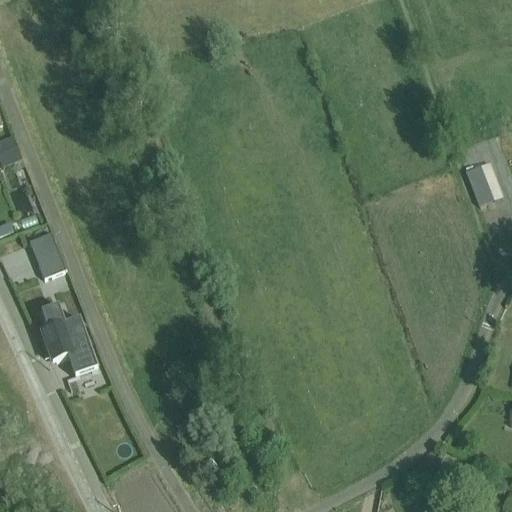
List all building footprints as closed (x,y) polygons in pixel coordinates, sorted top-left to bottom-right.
[(14,141),(0,146),(0,165),(2,172),(23,164),(14,141)] [(479,207),(495,200),(480,167),(464,174),(479,207)] [(12,197),(22,229),(36,225),(26,192),(12,197)] [(11,226),(0,230),(0,241),(15,236),(11,226)] [(52,238),(30,247),(45,285),(67,274),(52,238)] [(81,324),(43,338),(50,359),(54,357),(57,366),(69,362),(76,382),(99,374),(81,324)] [(461,466),(457,474),(474,481),(478,473),(461,466)]
